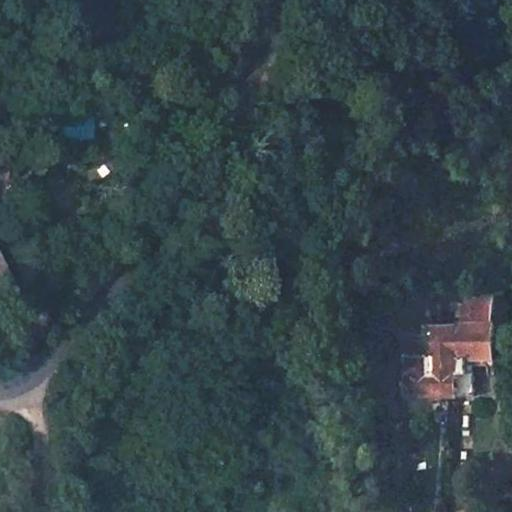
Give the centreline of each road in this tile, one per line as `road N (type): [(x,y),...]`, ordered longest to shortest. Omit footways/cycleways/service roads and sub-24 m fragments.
road 1 (unclassified): [(0,389),(18,387),(80,329),(222,121),(257,15),(254,0)]
road 2 (track): [(34,511),(36,427),(18,387)]
